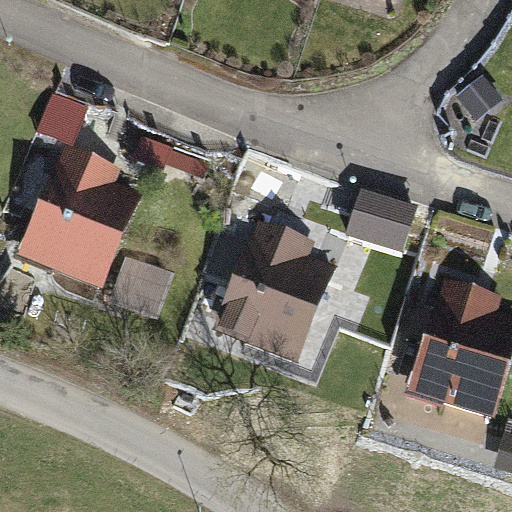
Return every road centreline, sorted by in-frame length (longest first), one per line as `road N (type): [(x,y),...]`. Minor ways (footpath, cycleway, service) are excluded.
road 1 (residential): [(0,8),(371,152)]
road 2 (unclassified): [(247,511),(90,425),(0,388)]
road 3 (residential): [(487,0),(462,44),(371,152)]
road 4 (residential): [(371,152),(511,200)]
